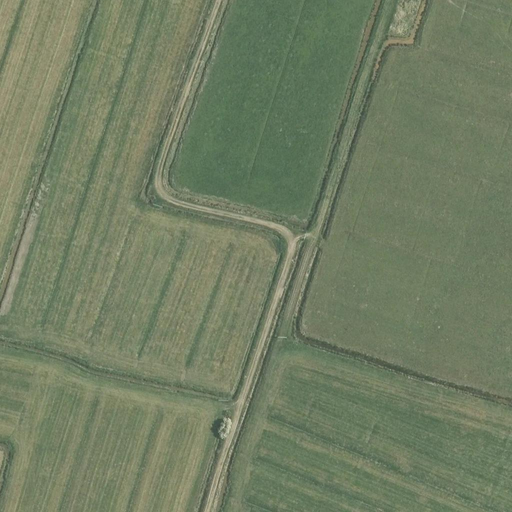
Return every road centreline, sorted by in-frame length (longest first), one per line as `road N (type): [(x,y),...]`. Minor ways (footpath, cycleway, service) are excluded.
road 1 (track): [(219,0),(161,191),(281,229),(291,248),(208,511)]
road 2 (track): [(389,0),(318,222),(291,241)]
